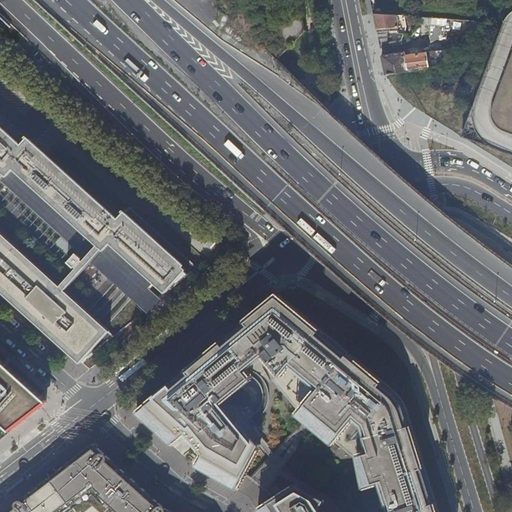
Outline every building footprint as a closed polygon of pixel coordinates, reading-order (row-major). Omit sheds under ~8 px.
[(374,14),(381,48),(389,46),(387,32),(395,31),(395,28),(407,27),(405,16),(386,14),(374,14)] [(386,75),(402,72),(442,66),(488,22),(474,21),(445,50),(406,56),(406,53),(383,56),(386,75)] [(0,290),(49,335),(80,363),(110,330),(106,327),(110,322),(131,298),(142,308),(144,306),(146,307),(148,307),(149,306),(150,305),(149,303),(149,302),(155,295),(148,288),(152,283),(163,292),(188,262),(126,210),(119,218),(29,136),(22,144),(0,124),(0,290)] [(439,511),(408,409),(405,402),(402,397),(399,394),(394,389),(363,364),(279,294),(275,298),(277,300),(259,314),(258,312),(249,320),(254,327),(252,329),(267,348),(262,352),(264,354),(281,374),(289,365),(318,389),(307,402),(315,409),(315,410),(315,412),(315,413),(316,414),(318,414),(320,414),(320,413),(342,431),(353,418),(362,426),(370,452),(367,453),(376,483),(380,482),(389,511),(320,511),(320,510),(325,500),(298,485),(259,510),(260,511),(439,511)] [(208,353),(237,388),(250,377),(244,370),(264,354),(262,352),(267,348),(252,329),(254,327),(249,320),(208,353)] [(170,443),(186,432),(193,441),(192,442),(192,443),(192,445),(193,446),(193,447),(195,447),(196,447),(197,446),(203,454),(196,466),(236,488),(260,445),(240,420),(236,423),(219,403),(237,388),(208,353),(136,413),(170,443)] [(49,402),(0,358),(0,418),(13,430),(49,402)] [(83,501),(89,497),(83,489),(82,490),(81,488),(84,485),(87,485),(87,488),(88,490),(90,492),(92,494),(95,494),(98,494),(100,493),(102,491),(105,493),(104,494),(109,498),(107,500),(106,500),(99,508),(104,511),(171,511),(167,509),(94,443),(77,456),(79,459),(24,502),(22,499),(4,511),(49,511),(52,510),(54,511),(53,511),(80,511),(88,506),(83,501)]
